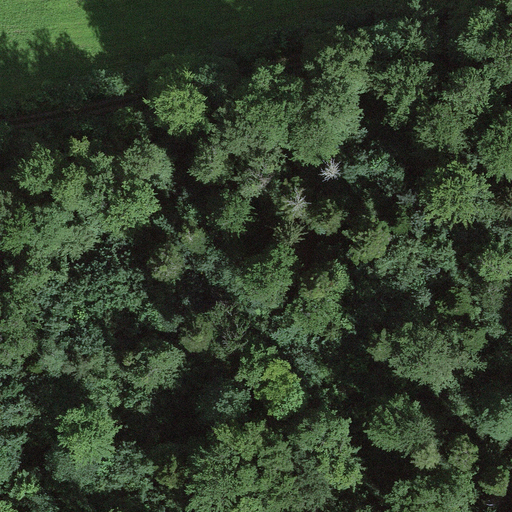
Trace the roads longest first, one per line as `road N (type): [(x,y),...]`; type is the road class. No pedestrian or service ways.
road 1 (track): [(511,377),(218,431),(0,483)]
road 2 (track): [(511,18),(0,121)]
